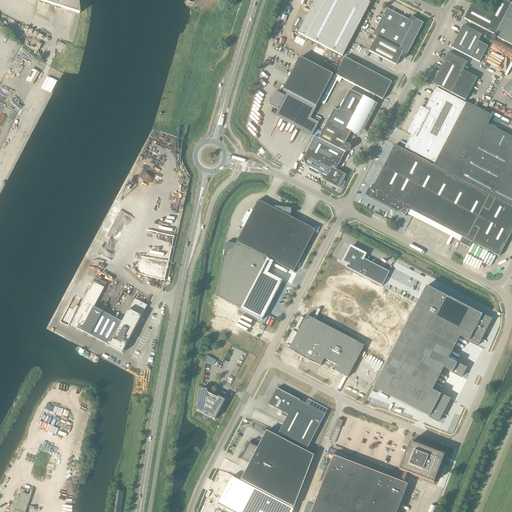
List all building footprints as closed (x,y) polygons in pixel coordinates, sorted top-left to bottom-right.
[(34,0),(37,1),(79,14),(77,0),(34,0)] [(315,0),(298,33),(342,56),(370,3),(364,0),(315,0)] [(464,19),(477,25),(495,35),(494,36),(511,45),(511,4),(504,0),(497,0),(490,14),(471,4),(464,19)] [(373,35),(376,37),(408,53),(410,49),(423,23),(417,20),(412,16),(409,20),(387,8),(373,35)] [(463,25),(451,48),(470,57),(478,41),(482,35),(463,25)] [(405,58),(408,53),(376,37),(369,51),(396,65),(401,56),(405,58)] [(511,47),(497,39),(492,49),(511,59),(511,47)] [(488,46),(478,41),(470,57),(480,62),(488,46)] [(436,78),(433,84),(451,93),(466,101),(477,78),(467,73),(463,70),(465,66),(467,62),(449,52),(447,56),(442,66),(436,78)] [(392,82),(366,69),(344,57),(335,75),(383,100),(392,82)] [(281,94),(276,92),(273,98),(272,98),(271,98),(271,99),(270,100),(271,101),(269,105),(278,110),(275,116),(312,135),(319,123),(310,119),(333,75),(300,58),(281,94)] [(511,79),(502,90),(511,98),(511,79)] [(407,144),(405,148),(435,163),(445,144),(466,103),(436,88),(427,105),(425,109),(421,107),(420,107),(416,115),(414,120),(407,133),(411,135),(407,144)] [(339,111),(334,109),(325,125),(348,137),(351,132),(353,133),(355,134),(356,135),(360,133),(370,113),(372,112),(372,110),(375,103),(372,102),(358,94),(359,93),(355,90),(354,92),(350,90),(339,111)] [(435,163),(434,165),(459,179),(511,206),(511,137),(488,124),(492,116),(485,112),(467,102),(466,103),(445,144),(435,163)] [(344,146),(348,137),(325,125),(323,129),(322,128),(319,134),(320,134),(318,138),(315,137),(301,163),(327,176),(324,181),(338,188),(345,175),(345,174),(340,172),(340,170),(337,168),(345,152),(346,153),(346,152),(347,152),(348,152),(349,151),(350,151),(350,150),(351,149),(351,148),(351,147),(351,146),(350,146),(350,145),(349,145),(349,144),(348,144),(347,144),(346,144),(345,145),(344,146)] [(368,197),(402,215),(405,216),(409,209),(462,237),(460,243),(459,243),(462,244),(462,246),(461,246),(464,246),(465,248),(467,247),(469,248),(472,242),(499,256),(511,231),(511,206),(459,179),(434,165),(395,145),(371,190),(368,188),(365,195),(368,197)] [(236,242),(237,243),(267,258),(271,260),(274,262),(294,272),(315,230),(290,217),(291,209),(274,206),(274,208),(258,200),(236,242)] [(387,225),(389,220),(374,212),(372,217),(387,225)] [(218,289),(217,297),(240,309),(241,309),(262,320),(283,281),(268,273),(274,262),(271,260),(267,258),(237,243),(236,245),(226,243),(225,250),(223,250),(223,255),(224,256),(222,267),(218,289)] [(382,286),(389,272),(362,258),(364,255),(351,247),(344,261),(348,263),(346,267),(382,286)] [(93,282),(70,325),(123,353),(127,345),(148,305),(135,298),(134,298),(132,303),(122,322),(94,307),(104,288),(93,282)] [(491,320),(481,315),(442,295),(426,286),(417,304),(416,306),(408,322),(455,346),(460,337),(468,341),(477,346),(491,320)] [(252,335),(249,333),(257,320),(214,298),(210,330),(245,349),(252,335)] [(308,360),(308,361),(321,366),(324,359),(337,366),(334,371),(348,378),(362,351),(364,346),(306,315),(294,339),(288,349),(304,359),(304,358),(308,360)] [(389,357),(437,382),(444,368),(451,372),(461,377),(466,369),(456,364),(448,359),(455,346),(408,322),(398,340),(389,357)] [(432,391),(437,382),(389,357),(379,378),(373,388),(390,397),(412,408),(429,417),(438,422),(449,400),(440,395),(432,391)] [(268,405),(279,410),(283,412),(281,415),(286,418),(283,425),(282,425),(281,428),(281,429),(280,429),(279,431),(279,432),(278,433),(307,448),(325,414),(277,388),(268,405)] [(197,410),(215,420),(225,400),(218,397),(218,398),(207,393),(208,390),(200,389),(197,410)] [(335,427),(340,429),(343,421),(338,419),(335,427)] [(294,508),(314,456),(266,431),(258,448),(249,443),(249,445),(246,450),(245,450),(244,452),(245,452),(242,458),(240,459),(250,463),(246,471),(245,471),(243,474),(244,474),(243,475),(241,478),(242,478),(241,480),(294,508)] [(402,479),(401,482),(403,483),(404,480),(407,473),(433,483),(441,462),(444,455),(433,451),(410,442),(399,470),(405,472),(402,479)] [(397,511),(408,485),(403,483),(401,482),(333,456),(311,511),(397,511)] [(292,511),(294,509),(232,477),(218,504),(233,511),(292,511)] [(25,511),(29,501),(32,494),(32,493),(32,492),(32,491),(31,491),(31,490),(28,498),(22,495),(21,496),(20,496),(19,497),(19,498),(19,499),(19,500),(13,511),(25,511)] [(116,490),(112,511),(120,511),(124,491),(116,490)]
